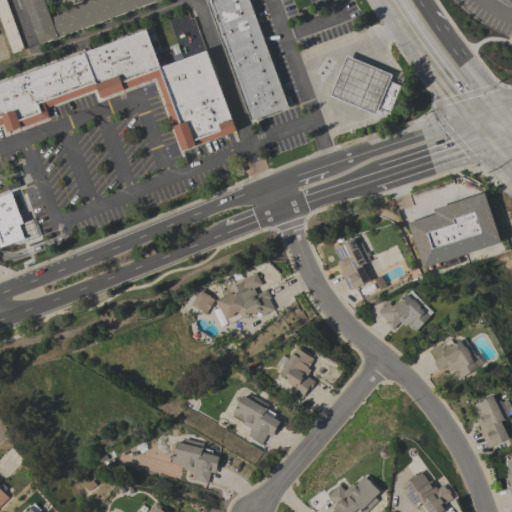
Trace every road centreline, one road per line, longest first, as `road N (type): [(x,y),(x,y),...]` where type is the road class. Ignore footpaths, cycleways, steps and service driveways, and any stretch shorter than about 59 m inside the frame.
road 1 (residential): [(282,210),(334,317),(425,400),(457,447),(483,511)]
road 2 (primary): [(263,186),(0,293)]
road 3 (primary): [(2,319),(228,231)]
road 4 (residential): [(386,361),(255,511)]
road 5 (primary): [(469,118),(325,164)]
road 6 (primary): [(385,0),(469,118)]
